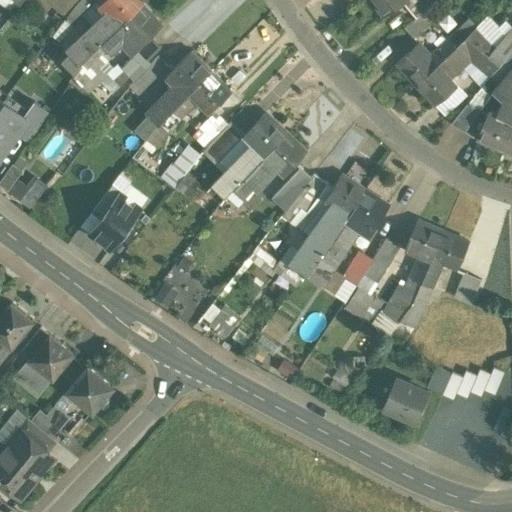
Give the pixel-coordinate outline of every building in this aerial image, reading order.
[(18,0),(0,0),(0,2),(13,12),(21,2),(18,0)] [(139,0),(103,0),(100,3),(108,12),(84,34),(83,33),(73,42),(74,43),(69,48),(73,53),(81,62),(92,50),(93,49),(143,4),(139,0)] [(79,0),(79,1),(74,7),(83,15),(98,0),(79,0)] [(370,0),(383,16),(403,0),(370,0)] [(412,0),(406,6),(416,17),(425,9),(435,0),(412,0)] [(76,73),(75,75),(87,89),(105,72),(97,64),(111,51),(110,50),(122,39),(128,34),(139,45),(162,25),(143,4),(93,49),(92,50),(76,73)] [(74,7),(65,19),(73,26),(83,15),(74,7)] [(416,17),(403,27),(414,38),(435,19),(425,9),(416,17)] [(476,25),(468,34),(456,45),(415,82),(434,104),(456,84),(450,77),(471,58),(479,64),(495,45),(476,25)] [(461,26),(449,37),(456,45),(468,34),(461,26)] [(495,45),(479,64),(491,74),(503,59),(511,48),(511,27),(495,45)] [(139,45),(128,34),(122,39),(133,51),(139,45)] [(419,43),(397,63),(415,82),(456,45),(449,37),(429,54),(419,43)] [(511,48),(503,59),(491,74),(510,90),(499,115),(490,112),(478,140),(504,151),(511,132),(511,48)] [(73,53),(65,60),(76,73),(92,50),(81,62),(73,53)] [(192,50),(167,75),(175,83),(148,109),(151,113),(159,121),(172,109),(211,70),(192,50)] [(138,51),(121,67),(129,75),(146,59),(138,51)] [(158,55),(130,85),(140,94),(167,64),(158,55)] [(117,63),(109,70),(121,83),(129,75),(121,67),(117,63)] [(211,70),(172,109),(181,118),(199,100),(210,111),(231,90),(211,70)] [(24,115),(4,100),(0,105),(0,157),(18,133),(29,119),(24,115)] [(50,113),(34,101),(24,115),(29,119),(18,133),(28,141),(50,113)] [(480,109),(468,102),(451,123),(466,131),(480,109)] [(172,109),(159,121),(168,130),(181,118),(172,109)] [(195,142),(204,150),(213,139),(227,124),(216,112),(198,131),(201,133),(195,142)] [(151,113),(138,128),(147,137),(159,121),(151,113)] [(286,133),(266,113),(245,135),(253,143),(208,187),(222,200),(229,193),(286,133)] [(227,124),(213,139),(204,150),(214,160),(242,131),(230,121),(227,124)] [(286,133),(229,193),(238,202),(254,185),(259,190),(276,171),(274,169),(277,165),(286,174),(306,152),(286,133)] [(190,145),(175,165),(186,173),(201,154),(190,145)] [(13,165),(0,183),(0,185),(9,191),(17,179),(22,171),(13,165)] [(186,173),(175,165),(166,175),(177,184),(186,173)] [(301,167),(274,195),(287,208),(291,203),(312,177),(301,167)] [(312,177),(291,203),(308,214),(330,184),(315,173),(312,177)] [(365,189),(343,174),(326,199),(335,205),(348,214),(365,189)] [(26,185),(17,179),(9,191),(33,207),(48,185),(33,175),(26,185)] [(113,183),(91,212),(100,219),(119,194),(120,195),(123,191),(113,183)] [(389,205),(365,189),(348,214),(362,223),(359,228),(369,235),(389,205)] [(100,219),(90,232),(110,247),(139,209),(120,195),(119,194),(100,219)] [(329,208),(290,262),(306,274),(323,252),(348,214),(335,205),(332,210),(329,208)] [(91,211),(80,225),(90,233),(90,232),(100,219),(91,212),(91,211)] [(348,214),(323,252),(306,274),(321,284),(329,271),(331,272),(334,268),(359,228),(362,223),(348,214)] [(443,231),(419,220),(407,248),(421,254),(431,258),(443,231)] [(470,243),(443,231),(431,258),(444,264),(458,270),(470,243)] [(400,245),(386,237),(371,259),(362,274),(376,283),(400,245)] [(371,259),(359,251),(347,270),(351,273),(359,278),(362,274),(371,259)] [(411,277),(421,282),(431,258),(421,254),(411,277)] [(444,264),(431,258),(421,282),(432,287),(433,287),(444,264)] [(306,274),(290,262),(281,274),(297,285),(306,274)] [(334,268),(331,272),(329,271),(321,284),(333,292),(343,277),(344,275),(334,268)] [(481,279),(464,272),(453,295),(471,303),(481,279)] [(359,278),(351,273),(348,279),(355,284),(359,278)] [(404,285),(398,282),(382,309),(399,319),(411,303),(413,300),(421,282),(411,277),(409,275),(404,285)] [(343,277),(333,292),(345,300),(355,285),(343,277)] [(432,287),(421,282),(413,300),(411,303),(423,308),(432,287)] [(12,301),(0,315),(0,335),(11,345),(18,337),(22,332),(33,318),(12,301)] [(423,308),(411,303),(399,319),(414,325),(416,326),(423,308)] [(238,316),(224,306),(209,326),(224,336),(238,316)] [(414,325),(399,319),(389,333),(402,342),(414,325)] [(40,325),(20,350),(29,357),(49,333),(40,325)] [(26,335),(22,332),(18,337),(22,340),(26,335)] [(74,352),(49,333),(29,357),(29,358),(51,376),(52,376),(74,352)] [(0,358),(11,345),(0,335),(0,358)] [(51,376),(29,358),(17,373),(39,391),(51,376)] [(344,362),(333,375),(345,385),(356,372),(344,362)] [(89,364),(68,389),(75,394),(93,409),(98,403),(105,395),(114,385),(89,364)] [(451,373),(437,367),(429,387),(442,393),(451,373)] [(491,374),(484,389),(495,394),(505,372),(493,367),(491,374)] [(477,375),(470,391),(481,395),(484,389),(491,374),(480,369),(477,375)] [(463,376),(457,391),(468,396),(470,391),(477,375),(466,370),(463,376)] [(451,373),(442,393),(454,398),(457,391),(463,376),(451,371),(451,373)] [(427,392),(396,378),(383,408),(415,421),(427,392)] [(75,394),(68,389),(64,394),(71,399),(75,394)] [(105,395),(98,403),(103,407),(109,399),(105,395)] [(69,417),(55,405),(46,416),(59,426),(60,427),(69,417)] [(46,416),(39,409),(30,420),(51,437),(59,426),(46,416)] [(30,420),(28,418),(19,428),(46,451),(55,440),(51,437),(30,420)] [(46,451),(19,428),(7,444),(1,444),(0,446),(0,480),(20,497),(53,457),(46,451)]
